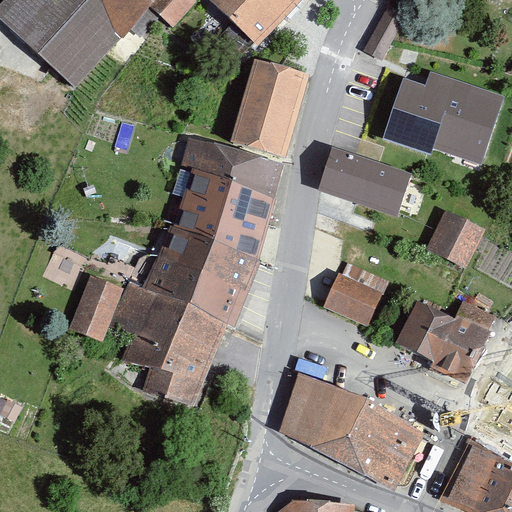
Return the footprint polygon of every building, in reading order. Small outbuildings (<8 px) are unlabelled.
[(11,0),(0,12),(0,30),(72,96),(161,0),(11,0)] [(318,2),(315,0),(197,0),(263,62),(318,2)] [(408,13),(391,3),(364,51),(382,61),(408,13)] [(425,85),(404,78),(384,138),(431,155),(433,149),(482,165),(505,96),(430,71),(425,85)] [(316,91),(262,74),(230,143),(286,158),(316,91)] [(284,164),(189,138),(182,166),(192,168),(179,208),(184,211),(178,224),(171,223),(170,226),(259,260),(284,164)] [(413,174),(333,148),(319,191),(399,217),(413,174)] [(485,229),(446,211),(426,252),(466,270),(485,229)] [(168,249),(163,247),(142,288),(231,322),(235,326),(262,261),(259,260),(170,226),(168,232),(174,234),(168,249)] [(54,252),(43,274),(73,288),(83,266),(54,252)] [(385,293),(338,274),(323,310),(369,330),(385,293)] [(126,290),(90,276),(68,329),(103,343),(113,326),(126,290)] [(129,283),(126,290),(113,326),(132,334),(123,359),(148,368),(139,392),(196,414),(231,322),(142,288),(129,283)] [(421,303),(399,347),(464,380),(495,318),(463,302),(454,319),(421,303)] [(511,363),(492,420),(486,417),(469,453),(472,455),(511,474),(511,363)] [(420,435),(301,376),(280,432),(392,491),(420,435)] [(511,511),(511,474),(472,455),(445,508),(453,511),(511,511)]
